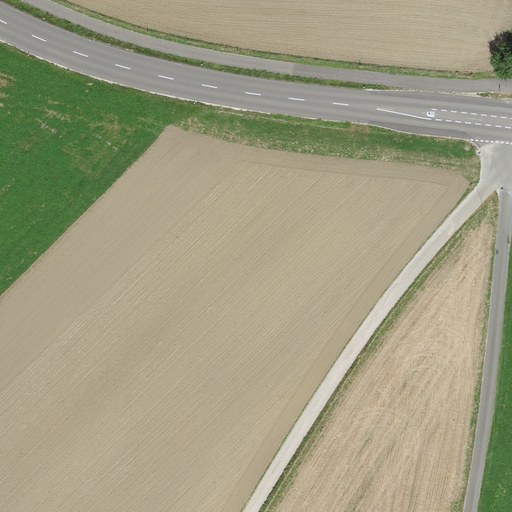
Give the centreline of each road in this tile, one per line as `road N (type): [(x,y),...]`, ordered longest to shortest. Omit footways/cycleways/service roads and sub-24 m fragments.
road 1 (tertiary): [(0,21),(101,64),(201,87),(511,124)]
road 2 (track): [(252,511),(391,287),(511,162)]
road 3 (residential): [(511,164),(467,511)]
